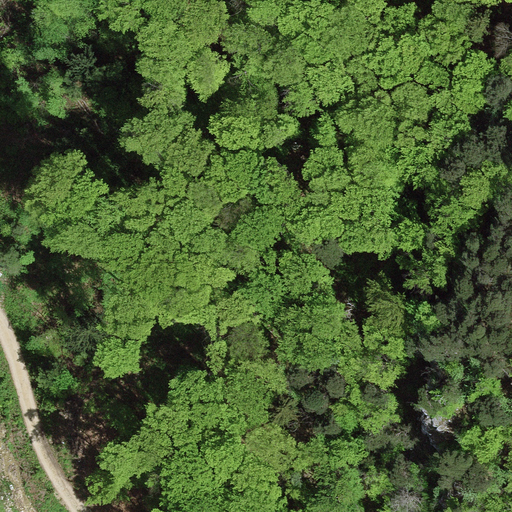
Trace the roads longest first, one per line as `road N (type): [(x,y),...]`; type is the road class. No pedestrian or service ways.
road 1 (track): [(199,0),(179,138),(114,327),(79,466),(98,511)]
road 2 (track): [(78,511),(35,433),(0,321)]
